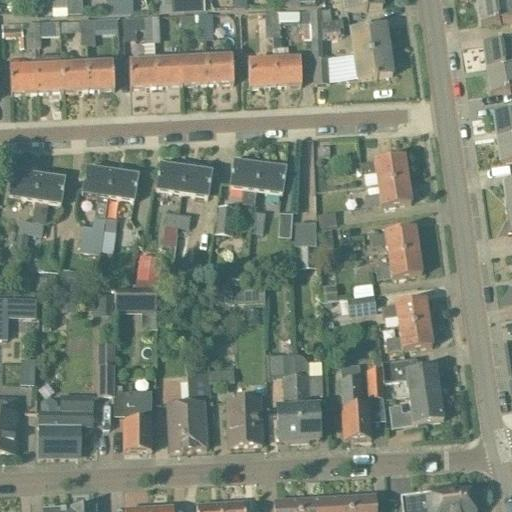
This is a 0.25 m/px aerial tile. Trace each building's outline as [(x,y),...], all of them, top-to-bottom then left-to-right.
[(51,0),(52,12),(67,11),(66,0),(51,0)] [(106,20),(120,19),(120,18),(119,18),(118,12),(121,12),(121,6),(119,6),(119,4),(117,0),(104,0),(106,5),(105,5),(106,20)] [(200,0),(184,1),(171,2),(171,3),(173,3),(173,9),(171,9),(171,15),(172,15),(172,16),(185,16),(204,15),(202,0),(200,0)] [(231,0),(232,14),(246,13),(245,0),(231,0)] [(299,6),(298,0),(283,0),(285,11),(299,10),(299,6)] [(344,0),(347,17),(382,12),(379,0),(344,0)] [(482,28),(511,23),(511,0),(500,0),(479,3),(482,28)] [(171,3),(171,2),(157,3),(158,17),(172,16),(172,15),(171,15),(171,9),(173,9),(173,3),(171,3)] [(120,18),(120,19),(133,19),(132,4),(119,4),(119,6),(121,6),(121,12),(118,12),(119,18),(120,18)] [(321,14),(309,14),(310,44),(322,44),(321,14)] [(265,42),(279,42),(278,15),(263,16),(265,42)] [(198,46),(213,45),(212,18),(197,19),(198,46)] [(144,49),(160,48),(158,21),(143,21),(144,49)] [(135,35),(142,35),(141,22),(122,23),(123,46),(136,45),(135,35)] [(94,50),(94,42),(93,25),(93,24),(78,25),(79,37),(80,51),(85,51),(94,50)] [(322,27),(322,44),(332,43),(340,42),(343,41),(341,25),(331,26),(322,27)] [(24,27),(25,40),(25,54),(41,54),(40,39),(39,27),(24,27)] [(22,42),(22,40),(22,28),(1,29),(2,43),(22,42)] [(354,60),(388,55),(384,30),(350,35),(354,60)] [(489,72),(511,68),(511,43),(485,47),(489,72)] [(86,68),(88,95),(114,94),(110,67),(95,67),(94,50),(85,51),(86,68)] [(388,55),(354,60),(358,85),(392,80),(388,55)] [(207,89),(233,88),(232,62),(206,63),(207,89)] [(313,89),(330,88),(328,62),(312,63),(313,89)] [(207,89),(206,63),(181,65),(182,90),(207,89)] [(275,91),(301,90),(300,63),(274,65),(275,91)] [(182,90),(181,65),(155,66),(156,92),(182,90)] [(275,91),(274,65),(247,66),(249,93),(275,91)] [(156,92),(155,66),(129,67),(130,93),(156,92)] [(88,95),(86,68),(61,69),(63,97),(88,95)] [(492,97),(511,94),(511,68),(489,72),(492,97)] [(63,97),(61,69),(35,71),(37,98),(63,97)] [(37,98),(35,71),(9,72),(11,99),(37,98)] [(499,142),(511,140),(511,115),(496,118),(499,142)] [(511,140),(499,142),(503,167),(511,165),(511,140)] [(365,190),(377,189),(407,185),(404,161),(373,165),(374,168),(360,170),(361,180),(364,180),(365,190)] [(254,211),(256,196),(260,170),(234,166),(230,192),(242,194),(240,209),(254,211)] [(181,199),(185,173),(160,169),(156,195),(181,199)] [(285,173),(260,170),(256,196),(282,199),(285,173)] [(107,202),(108,203),(112,176),(87,173),(83,199),(96,201),(95,208),(106,210),(107,202)] [(211,176),(185,173),(181,199),(207,202),(211,176)] [(35,206),(38,180),(13,176),(9,202),(35,206)] [(134,206),(138,180),(112,176),(108,203),(134,206)] [(64,184),(38,180),(35,206),(60,210),(64,184)] [(380,212),(410,208),(407,185),(377,189),(378,198),(365,200),(367,213),(380,212)] [(232,242),(235,213),(217,211),(213,240),(232,242)] [(263,238),(265,219),(240,216),(238,235),(263,238)] [(155,239),(173,241),(174,231),(187,233),(189,221),(166,218),(165,229),(156,227),(155,239)] [(291,243),(292,219),(279,218),(278,243),(291,243)] [(79,256),(100,259),(102,245),(103,235),(105,223),(93,222),(92,232),(82,231),(79,256)] [(105,223),(103,235),(115,237),(117,225),(105,223)] [(17,237),(29,239),(31,227),(19,225),(17,237)] [(317,250),(316,225),(295,226),(296,251),(317,250)] [(43,229),(31,227),(29,239),(41,241),(43,229)] [(173,241),(172,252),(187,254),(190,234),(187,233),(174,231),(173,241)] [(387,261),(418,256),(414,232),(384,237),(384,239),(371,241),(373,251),(386,249),(387,261)] [(391,285),(421,281),(418,256),(387,261),(389,270),(375,272),(377,285),(390,283),(391,285)] [(139,258),(137,283),(159,285),(161,260),(139,258)] [(231,306),(230,287),(207,289),(208,307),(231,306)] [(156,291),(113,292),(113,311),(156,310),(156,291)] [(56,297),(56,317),(76,317),(76,297),(56,297)] [(98,320),(114,319),(113,300),(97,300),(98,320)] [(375,316),(373,300),(353,302),(346,303),(348,316),(348,319),(375,316)] [(398,333),(428,328),(425,305),(395,309),(395,311),(381,313),(383,322),(397,320),(398,333)] [(9,323),(9,345),(0,344),(0,358),(19,359),(19,331),(36,331),(36,323),(9,323)] [(402,356),(431,352),(428,328),(398,333),(400,342),(386,344),(387,355),(388,357),(398,355),(402,355),(402,356)] [(97,401),(114,401),(113,360),(97,360),(97,401)] [(282,381),(284,413),(276,413),(278,447),(299,445),(294,360),(266,362),(268,382),(282,381)] [(294,360),(299,445),(319,444),(318,409),(310,410),(310,401),(324,400),(322,380),(308,381),(308,371),(308,369),(307,367),(306,365),(304,363),(303,362),(301,361),(298,360),(297,360),(294,360)] [(33,366),(22,365),(21,389),(33,389),(33,366)] [(369,404),(383,402),(380,371),(366,373),(369,404)] [(408,403),(439,399),(435,371),(405,376),(408,403)] [(188,380),(190,409),(166,410),(169,455),(207,453),(204,408),(210,408),(208,379),(188,380)] [(342,447),(371,446),(370,410),(361,410),(360,384),(340,385),(342,447)] [(150,427),(150,397),(130,397),(129,427),(124,427),(124,457),(150,457),(150,427)] [(391,433),(442,426),(439,399),(408,403),(410,416),(402,417),(402,411),(389,413),(391,433)] [(16,418),(1,418),(1,402),(0,401),(0,460),(15,460),(16,418)] [(37,460),(79,460),(79,431),(92,431),(92,402),(58,402),(58,412),(54,412),(54,404),(40,404),(40,416),(37,416),(37,460)] [(228,452),(262,451),(261,403),(227,404),(228,452)] [(473,511),(472,501),(460,502),(459,492),(431,495),(431,498),(400,501),(401,511),(473,511)] [(376,511),(376,501),(349,503),(349,511),(376,511)] [(349,511),(349,503),(325,504),(325,511),(349,511)]
